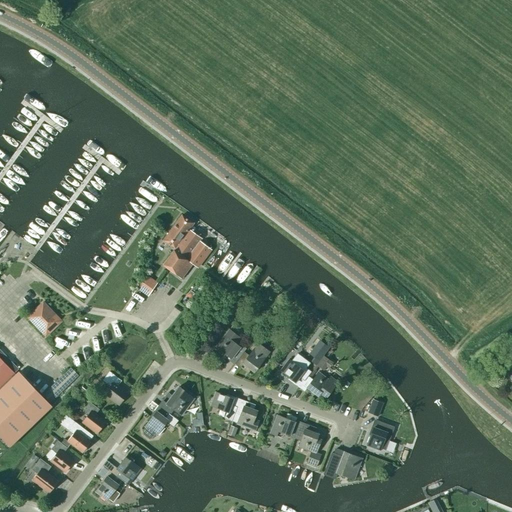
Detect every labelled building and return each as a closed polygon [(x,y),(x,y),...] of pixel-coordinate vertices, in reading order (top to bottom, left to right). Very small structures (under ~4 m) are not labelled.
[(194,223),(182,215),(163,240),(175,248),(163,265),(182,278),(193,264),(194,265),(203,253),(203,247),(198,243),(201,239),(189,230),(194,223)] [(148,296),(157,282),(147,276),(138,289),(148,296)] [(43,303),(28,317),(46,335),(60,321),(43,303)] [(240,310),(232,305),(223,317),(230,323),(240,310)] [(242,353),(244,351),(243,351),(246,348),(236,341),(239,337),(229,329),(224,335),(216,346),(227,355),(226,358),(234,364),(234,363),(242,353)] [(297,339),(296,339),(294,337),(289,342),(289,343),(290,344),(292,345),(297,339)] [(313,348),(308,354),(318,362),(323,355),(329,347),(320,340),(313,348)] [(248,355),(244,351),(242,353),(234,363),(239,367),(243,363),(254,372),(269,351),(258,342),(254,348),(248,355)] [(288,359),(280,371),(295,382),(294,384),(299,388),(308,376),(311,371),(306,368),(310,363),(309,362),(308,363),(296,354),(291,361),(288,359)] [(315,365),(316,365),(323,371),(326,367),(328,369),(333,363),(323,355),(318,362),(315,365)] [(0,388),(16,375),(0,358),(0,388)] [(78,375),(70,367),(42,394),(50,402),(78,375)] [(118,405),(127,393),(117,385),(121,381),(109,371),(102,380),(110,386),(104,394),(118,405)] [(16,375),(0,388),(0,436),(9,446),(51,406),(18,372),(16,375)] [(308,376),(299,388),(304,392),(307,388),(318,396),(320,393),(325,397),(338,382),(329,376),(327,378),(318,372),(313,378),(312,379),(308,376)] [(82,387),(81,387),(80,388),(78,391),(83,395),(86,391),(87,391),(82,387)] [(181,415),(194,398),(178,387),(166,403),(162,401),(158,406),(170,415),(174,410),(181,415)] [(215,392),(210,405),(228,412),(227,416),(232,418),(239,401),(215,392)] [(373,400),(368,412),(377,416),(382,403),(373,400)] [(96,433),(105,422),(95,414),(99,409),(89,402),(83,410),(88,414),(82,422),(96,433)] [(155,410),(156,411),(144,426),(145,427),(143,430),(143,433),(148,437),(152,437),(155,434),(156,435),(166,422),(173,426),(177,420),(170,415),(158,406),(155,410)] [(254,419),(257,411),(243,406),(237,424),(255,430),(259,420),(254,419)] [(296,422),(298,417),(287,413),(285,418),(277,415),(271,428),(270,433),(279,437),(283,435),(283,433),(289,435),(289,437),(295,439),(300,424),(296,422)] [(84,429),(74,422),(65,414),(58,423),(68,430),(73,434),(67,441),(82,452),(90,442),(80,434),(84,429)] [(371,426),(373,427),(366,445),(380,450),(381,448),(385,450),(394,426),(373,419),(371,426)] [(316,467),(321,454),(315,452),(320,439),(317,438),(318,434),(305,429),(306,426),(300,424),(295,439),(300,441),(298,447),(310,451),(305,463),(316,467)] [(64,472),(74,460),(63,452),(67,448),(57,440),(51,449),(56,453),(50,461),(64,472)] [(159,453),(158,453),(163,457),(167,453),(162,449),(159,453)] [(331,455),(323,475),(326,476),(324,483),(332,486),(336,474),(353,481),(356,474),(361,460),(343,453),(335,450),(332,456),(331,455)] [(125,457),(116,468),(113,466),(109,470),(115,475),(119,478),(128,484),(131,480),(140,469),(125,457)] [(40,458),(35,464),(31,469),(37,474),(32,480),(49,493),(58,481),(46,472),(50,466),(40,458)] [(106,476),(95,491),(106,500),(108,498),(113,502),(119,493),(114,489),(118,485),(116,483),(119,478),(115,475),(109,470),(105,475),(106,476)] [(429,502),(428,503),(428,504),(428,505),(431,509),(434,508),(439,505),(438,503),(436,499),(429,502)]
